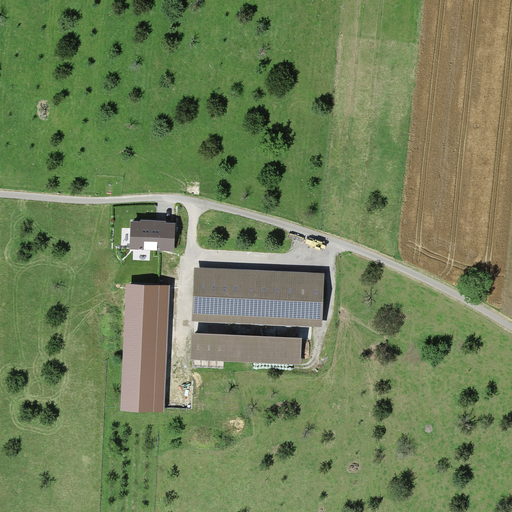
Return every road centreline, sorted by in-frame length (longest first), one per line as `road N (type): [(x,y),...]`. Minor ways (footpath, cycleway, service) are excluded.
road 1 (track): [(0,195),(192,201),(337,242),(511,328)]
road 2 (track): [(337,242),(324,352),(297,366),(181,363),(181,276),(190,252)]
road 3 (track): [(335,259),(190,252),(192,201)]
